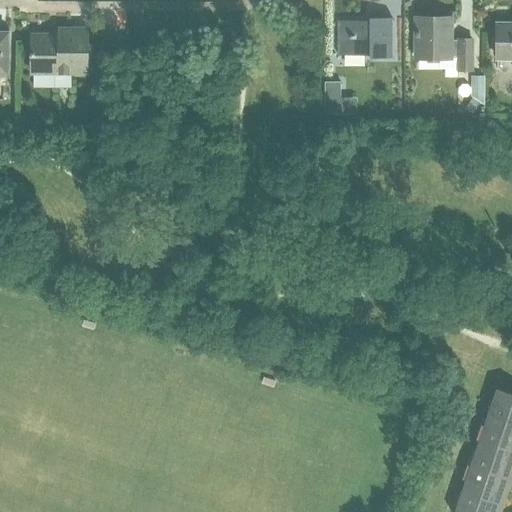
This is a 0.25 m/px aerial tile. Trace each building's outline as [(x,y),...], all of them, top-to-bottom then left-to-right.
[(391,57),(391,16),(369,16),(369,21),(338,21),(338,53),(369,53),(369,57),(391,57)] [(471,70),(471,39),(449,38),(449,17),(415,16),(415,57),(457,58),(457,70),(471,70)] [(511,23),(496,23),(495,57),(511,57),(511,23)] [(86,65),(87,29),(59,29),(59,34),(30,34),(30,71),(73,71),(73,65),(86,65)] [(470,95),(484,95),(484,75),(470,75),(470,95)] [(341,82),(324,82),(323,115),(340,115),(341,82)] [(470,98),(463,108),(472,114),(479,103),(484,105),(484,95),(470,95),(470,98)] [(511,393),(496,388),(487,414),(511,422),(511,393)] [(511,422),(487,414),(479,440),(511,450),(511,422)] [(511,450),(479,440),(470,465),(506,477),(511,459),(511,450)] [(470,465),(461,491),(497,503),(506,477),(470,465)] [(493,511),(497,503),(461,491),(454,511),(493,511)]
